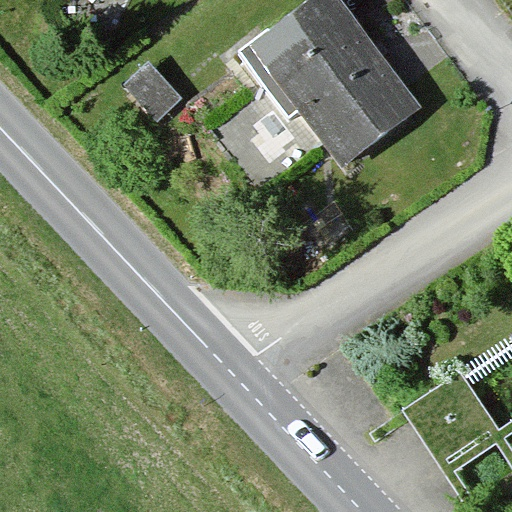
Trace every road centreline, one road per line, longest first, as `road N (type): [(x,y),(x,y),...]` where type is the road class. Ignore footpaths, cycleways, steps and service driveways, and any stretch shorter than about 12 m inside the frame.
road 1 (secondary): [(232,372),(0,125)]
road 2 (residential): [(232,372),(511,195)]
road 3 (secondary): [(363,511),(232,372)]
road 4 (residential): [(511,99),(438,0)]
